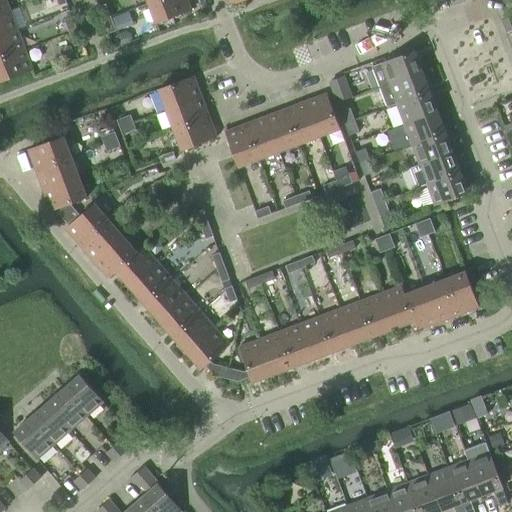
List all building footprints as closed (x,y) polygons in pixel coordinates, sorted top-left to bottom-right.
[(0,0),(0,13),(10,9),(6,0),(0,0)] [(187,0),(156,0),(149,3),(157,24),(191,11),(187,0)] [(98,6),(103,20),(111,17),(106,3),(98,6)] [(0,13),(0,36),(17,30),(10,9),(0,13)] [(129,12),(113,17),(118,30),(133,24),(129,12)] [(64,20),(69,34),(77,31),(72,17),(64,20)] [(111,17),(103,20),(108,33),(116,30),(111,17)] [(0,36),(0,59),(25,50),(17,30),(0,36)] [(118,33),(116,37),(117,42),(122,43),(130,40),(132,36),(130,32),(126,30),(118,33)] [(77,31),(69,34),(74,46),(82,43),(77,31)] [(25,50),(0,59),(0,83),(33,71),(25,50)] [(372,67),(380,88),(423,72),(415,51),(372,67)] [(397,103),(397,105),(431,92),(423,72),(380,88),(387,107),(397,103)] [(159,89),(167,110),(201,97),(194,76),(159,89)] [(329,81),(337,103),(352,97),(344,76),(329,81)] [(397,105),(405,125),(438,112),(431,92),(397,105)] [(327,93),(306,100),(319,135),(340,127),(327,93)] [(167,110),(174,130),(209,117),(201,97),(167,110)] [(306,100),(286,108),(299,143),(319,135),(306,100)] [(286,108),(266,116),(279,150),(299,143),(286,108)] [(340,112),(345,124),(355,120),(350,108),(340,112)] [(405,125),(412,145),(446,132),(438,112),(405,125)] [(117,120),(119,128),(133,122),(131,114),(117,120)] [(266,116),(245,123),(258,158),(279,150),(266,116)] [(209,117),(174,130),(182,151),(217,138),(209,117)] [(355,120),(345,124),(349,136),(359,132),(355,120)] [(133,122),(119,128),(122,135),(136,130),(133,122)] [(258,158),(245,123),(225,131),(238,166),(258,158)] [(101,137),(107,152),(120,146),(115,132),(101,137)] [(412,145),(420,165),(454,153),(446,132),(412,145)] [(28,150),(36,171),(71,158),(63,137),(28,150)] [(355,152),(360,165),(370,161),(365,148),(355,152)] [(159,157),(162,165),(176,159),(173,151),(159,157)] [(420,165),(410,169),(417,189),(428,185),(461,172),(454,153),(420,165)] [(36,171),(44,191),(79,178),(71,158),(36,171)] [(370,161),(360,165),(364,176),(374,172),(370,161)] [(461,172),(428,185),(436,206),(469,193),(461,172)] [(349,174),(336,179),(339,188),(352,183),(349,174)] [(55,210),(62,218),(76,210),(71,205),(87,199),(79,178),(44,191),(52,212),(55,210)] [(339,188),(336,179),(323,184),(326,193),(339,188)] [(371,192),(376,205),(385,201),(381,188),(371,192)] [(158,195),(161,203),(175,197),(172,190),(158,195)] [(309,190),(296,195),(299,203),(313,198),(309,190)] [(299,203),(296,195),(283,200),(286,208),(299,203)] [(175,197),(161,203),(164,210),(178,204),(175,197)] [(385,201),(376,205),(384,229),(394,225),(385,201)] [(66,229),(80,245),(108,221),(94,204),(80,216),(76,210),(62,218),(69,226),(66,229)] [(255,211),(258,219),(272,214),(269,205),(255,211)] [(196,212),(201,225),(208,222),(203,209),(196,212)] [(430,218),(423,221),(428,234),(435,232),(430,218)] [(80,245),(95,262),(122,237),(108,221),(80,245)] [(428,234),(423,221),(415,224),(420,237),(428,234)] [(208,222),(201,225),(206,239),(213,236),(208,222)] [(390,233),(383,236),(388,249),(395,247),(390,233)] [(388,249),(383,236),(376,238),(381,252),(388,249)] [(109,278),(116,272),(137,254),(122,237),(95,262),(109,278)] [(353,240),(340,245),(342,252),(355,247),(353,240)] [(342,252),(340,245),(327,250),(329,257),(342,252)] [(116,272),(131,288),(158,264),(144,247),(137,254),(116,272)] [(212,255),(217,268),(225,265),(220,252),(212,255)] [(313,255),(299,260),(302,268),(316,263),(313,255)] [(302,268),(299,260),(287,265),(289,273),(302,268)] [(131,288),(145,304),(173,280),(158,264),(131,288)] [(225,265),(217,268),(222,281),(230,278),(225,265)] [(272,270),(259,275),(262,283),(275,278),(272,270)] [(466,273),(445,281),(458,315),(479,307),(466,273)] [(262,283),(259,275),(245,280),(248,289),(262,283)] [(145,304),(159,321),(187,296),(173,280),(145,304)] [(445,281),(425,288),(438,323),(458,315),(445,281)] [(238,299),(232,286),(225,289),(230,302),(238,299)] [(402,287),(381,295),(395,329),(415,322),(405,296),(402,287)] [(405,296),(415,322),(418,331),(438,323),(425,288),(405,296)] [(381,295),(361,302),(374,337),(395,329),(381,295)] [(159,321),(173,337),(201,313),(187,296),(159,321)] [(361,302),(341,310),(354,345),(374,337),(361,302)] [(341,310),(321,317),(334,352),(354,345),(341,310)] [(173,337),(187,353),(215,329),(201,313),(173,337)] [(321,317),(301,325),(314,360),(334,352),(321,317)] [(301,325),(280,333),(293,367),(314,360),(301,325)] [(214,376),(227,379),(229,369),(213,365),(211,362),(230,346),(227,343),(236,335),(228,326),(220,334),(215,329),(187,353),(202,370),(206,366),(214,376)] [(280,333),(260,340),(273,375),(293,367),(280,333)] [(229,369),(227,379),(239,382),(251,378),(252,383),(273,375),(260,340),(240,348),(249,373),(229,369)] [(79,374),(62,389),(85,415),(102,400),(79,374)] [(62,389),(46,403),(69,429),(85,415),(62,389)] [(46,403),(29,417),(52,443),(69,429),(46,403)] [(451,411),(457,426),(476,418),(470,403),(451,411)] [(52,443),(29,417),(13,431),(36,458),(36,457),(51,474),(55,471),(40,454),(52,443)] [(399,430),(391,433),(395,444),(403,441),(399,430)] [(0,450),(9,442),(0,431),(0,450)] [(500,432),(489,436),(491,441),(494,449),(504,445),(504,444),(500,432)] [(379,438),(370,442),(374,450),(382,447),(379,438)] [(120,440),(112,446),(121,456),(128,449),(120,440)] [(366,442),(353,447),(356,456),(369,451),(366,442)] [(465,451),(468,459),(482,494),(493,490),(498,504),(507,501),(501,487),(502,486),(486,442),(465,451)] [(121,456),(112,446),(105,453),(113,463),(121,456)] [(331,459),(335,470),(353,463),(349,453),(331,459)] [(312,469),(328,463),(326,456),(310,462),(312,469)] [(468,459),(447,467),(464,511),(475,511),(470,499),(482,494),(468,459)] [(148,492),(132,506),(137,511),(183,511),(143,466),(131,477),(140,487),(142,486),(148,492)] [(464,511),(447,467),(427,474),(441,510),(452,505),(454,511),(464,511)] [(19,479),(28,489),(40,478),(32,468),(19,479)] [(88,468),(80,475),(88,484),(96,477),(88,468)] [(502,470),(506,481),(511,479),(511,478),(509,468),(502,470)] [(427,474),(407,482),(418,511),(435,511),(441,510),(427,474)] [(88,484),(80,475),(73,481),(81,491),(88,484)] [(418,511),(407,482),(387,489),(395,511),(418,511)] [(395,511),(387,489),(367,497),(372,511),(395,511)] [(372,511),(367,497),(347,505),(349,511),(372,511)] [(109,500),(103,505),(109,511),(119,511),(109,500)]
